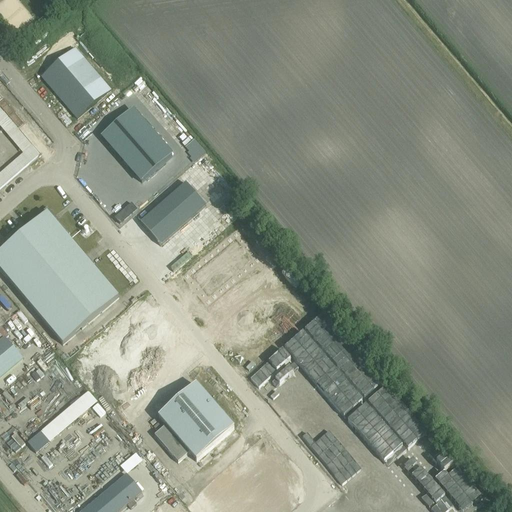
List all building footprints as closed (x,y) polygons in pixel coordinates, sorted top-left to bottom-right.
[(80,44),(40,78),(76,120),(116,87),(80,44)] [(0,124),(23,153),(0,170),(0,190),(41,157),(0,106),(0,124)] [(141,184),(172,157),(133,111),(102,138),(141,184)] [(141,225),(161,248),(206,208),(186,185),(141,225)] [(48,209),(17,236),(20,239),(0,255),(0,271),(63,347),(119,300),(67,238),(70,236),(48,209)] [(4,339),(0,342),(0,380),(23,361),(4,339)] [(45,391),(48,396),(56,392),(52,386),(45,391)] [(196,463),(234,430),(196,388),(159,420),(166,428),(155,437),(178,464),(189,455),(196,463)] [(8,403),(16,398),(10,390),(3,396),(8,403)] [(98,405),(92,410),(100,419),(105,414),(98,405)] [(43,417),(45,422),(53,417),(50,412),(43,417)] [(41,433),(28,444),(37,454),(50,443),(41,433)] [(9,444),(20,453),(24,449),(13,439),(9,444)] [(217,450),(223,455),(233,444),(227,439),(217,450)] [(120,511),(142,494),(127,476),(84,511),(120,511)] [(190,497),(185,502),(190,508),(195,502),(190,497)]
